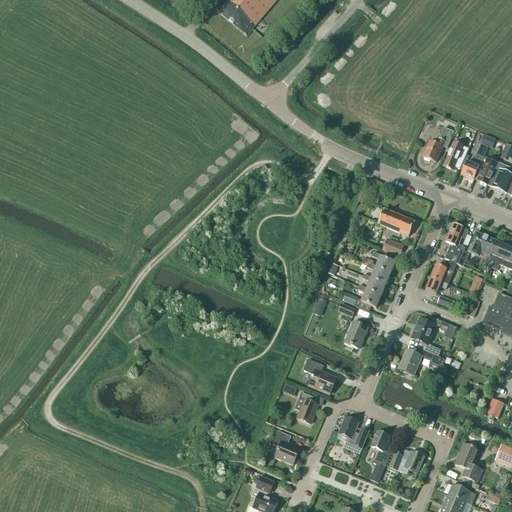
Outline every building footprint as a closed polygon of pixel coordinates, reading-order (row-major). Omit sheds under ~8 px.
[(254,27),(254,28),(278,0),(225,0),(215,11),(246,38),(253,30),(252,29),(254,27)] [(300,0),(296,6),(303,12),(313,0),(300,0)] [(423,159),(435,164),(442,148),(447,150),(454,133),(444,129),(437,146),(429,143),(423,159)] [(481,146),(487,148),(492,139),(485,136),(480,145),(481,146)] [(443,168),(453,172),(454,168),(459,171),(468,151),(454,145),(443,168)] [(466,163),(462,174),(466,176),(465,177),(474,181),(483,160),(488,149),(487,148),(481,146),(477,155),(472,166),(466,163)] [(483,160),(474,181),(477,182),(488,187),(494,173),(497,165),(487,160),(486,161),(483,160)] [(494,173),(488,187),(496,190),(496,191),(506,195),(511,184),(511,182),(511,171),(498,165),(494,173)] [(415,224),(384,211),(378,225),(409,238),(415,224)] [(458,247),(461,240),(460,239),(464,229),(453,225),(445,244),(451,246),(445,260),(452,263),(452,264),(455,265),(462,249),(458,247)] [(469,250),(462,248),(462,249),(455,265),(462,268),(468,253),(477,257),(478,254),(488,258),(487,260),(489,261),(486,267),(491,269),(493,264),(492,263),(493,261),(490,259),(496,243),(476,234),(469,250)] [(399,258),(403,247),(387,240),(382,252),(399,258)] [(490,259),(493,261),(492,263),(493,264),(491,269),(497,271),(500,266),(511,271),(511,249),(496,243),(490,259)] [(381,257),(373,254),(371,258),(379,261),(376,268),(375,270),(390,276),(395,265),(380,259),(381,257)] [(332,265),(338,267),(342,257),(337,255),(332,265)] [(376,268),(371,266),(373,263),(363,259),(361,264),(368,267),(367,269),(374,272),(371,279),(371,281),(386,287),(390,276),(375,270),(376,268)] [(456,266),(449,263),(446,271),(436,266),(431,279),(447,286),(448,286),(456,266)] [(334,277),(338,267),(332,265),(328,274),(334,277)] [(371,279),(364,276),(362,280),(370,283),(367,290),(366,292),(381,298),(386,287),(371,281),(371,279)] [(425,292),(436,296),(439,288),(445,291),(447,286),(431,279),(425,292)] [(477,296),(481,284),(474,281),(469,293),(477,296)] [(357,291),(365,294),(361,303),(376,310),(381,298),(366,292),(367,290),(359,287),(357,291)] [(337,299),(343,302),(345,296),(346,294),(340,291),(337,299)] [(345,296),(343,302),(354,307),(357,299),(346,294),(345,296)] [(511,300),(498,295),(493,309),(489,308),(483,322),(498,328),(498,327),(502,329),(500,334),(511,338),(511,357),(511,359),(511,300)] [(451,310),(454,304),(440,298),(437,305),(451,311),(451,310)] [(314,316),(321,318),(326,304),(320,301),(314,316)] [(451,311),(459,315),(462,307),(454,304),(451,310),(451,311)] [(353,318),(356,312),(341,306),(338,312),(353,318)] [(435,328),(420,322),(412,340),(422,344),(419,350),(438,358),(438,357),(443,359),(446,354),(441,351),(427,345),(435,328)] [(367,330),(353,324),(344,344),(359,350),(367,330)] [(422,359),(431,363),(429,365),(441,370),(445,361),(419,350),(417,356),(406,351),(398,371),(414,378),(420,365),(422,359)] [(422,359),(420,365),(426,367),(428,362),(422,359)] [(303,372),(313,377),(309,387),(329,396),(336,381),(321,375),(324,368),(308,361),(303,372)] [(282,393),(294,397),(296,390),(285,386),(282,393)] [(305,402),(297,420),(310,426),(318,407),(311,404),(314,399),(301,394),(299,400),(305,402)] [(492,401),(487,416),(494,419),(500,403),(492,401)] [(345,443),(361,450),(369,432),(362,430),(359,436),(354,434),(358,424),(346,419),(339,435),(347,439),(345,443)] [(273,446),(279,449),(275,460),(293,467),(300,450),(288,445),(291,438),(278,433),(273,446)] [(371,449),(379,452),(373,465),(378,467),(375,473),(382,476),(384,470),(391,455),(383,452),(389,438),(378,433),(371,449)] [(468,438),(484,444),(485,440),(470,434),(468,438)] [(455,466),(466,471),(462,478),(464,479),(461,484),(478,491),(479,488),(474,486),(475,484),(477,485),(483,472),(473,468),(479,452),(464,445),(455,466)] [(511,454),(500,450),(496,460),(511,467),(511,454)] [(407,477),(409,472),(416,475),(423,459),(412,454),(411,455),(407,453),(404,454),(403,457),(396,454),(389,469),(407,477)] [(380,479),(372,476),(370,481),(378,485),(380,479)] [(258,511),(273,511),(278,502),(266,498),(267,495),(269,495),(274,484),(261,479),(256,490),(254,496),(258,497),(254,508),(259,510),(258,511)] [(466,504),(472,506),(476,497),(470,494),(452,486),(448,497),(466,505),(466,504)] [(331,499),(345,506),(351,493),(336,487),(331,499)] [(491,497),(500,501),(502,496),(493,493),(491,497)] [(448,497),(443,507),(454,511),(462,511),(466,505),(448,497)] [(491,498),(489,503),(497,506),(500,501),(491,498)]
